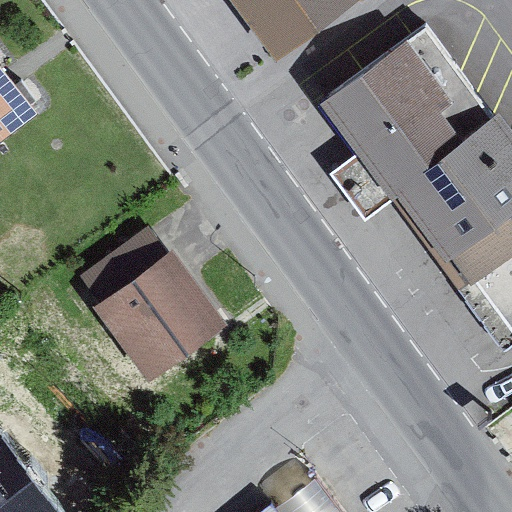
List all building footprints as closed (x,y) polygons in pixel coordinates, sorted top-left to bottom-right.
[(215,0),(255,55),(330,0),(215,0)] [(511,169),(414,37),(313,110),(495,356),(511,343),(511,169)] [(0,128),(20,113),(0,87),(0,128)] [(146,234),(67,297),(132,378),(211,315),(146,234)] [(43,511),(0,461),(0,511),(43,511)] [(327,511),(303,477),(253,511),(327,511)]
